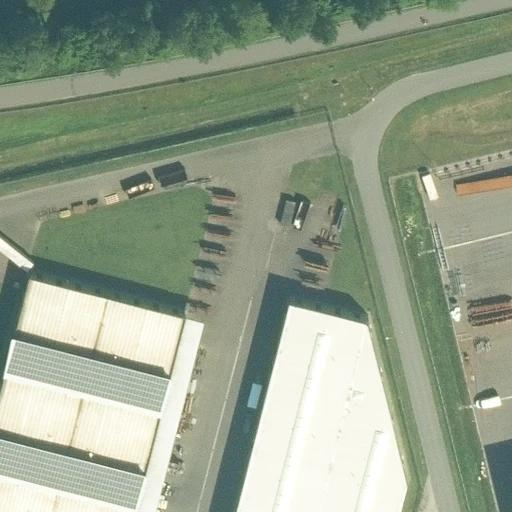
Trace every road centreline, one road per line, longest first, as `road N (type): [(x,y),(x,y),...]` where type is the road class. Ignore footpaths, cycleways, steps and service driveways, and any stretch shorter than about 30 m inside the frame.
road 1 (residential): [(447,511),(361,130),(396,91),(511,61)]
road 2 (residential): [(486,0),(0,88)]
